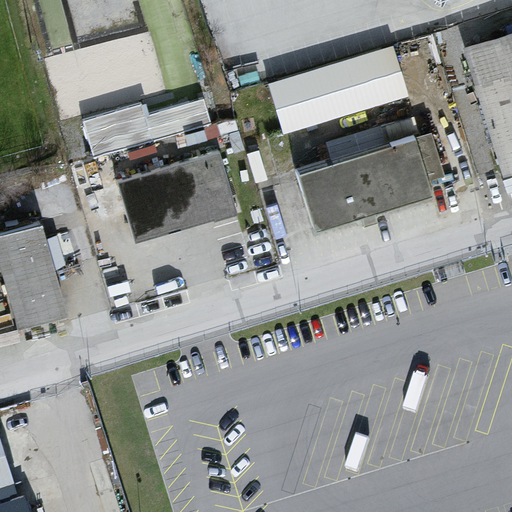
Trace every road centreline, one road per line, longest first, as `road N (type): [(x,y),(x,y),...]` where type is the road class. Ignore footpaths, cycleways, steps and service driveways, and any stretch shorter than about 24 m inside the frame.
road 1 (unclassified): [(511,226),(0,384)]
road 2 (unknown): [(305,290),(272,137),(292,113),(333,96),(450,82),(478,130),(498,230)]
